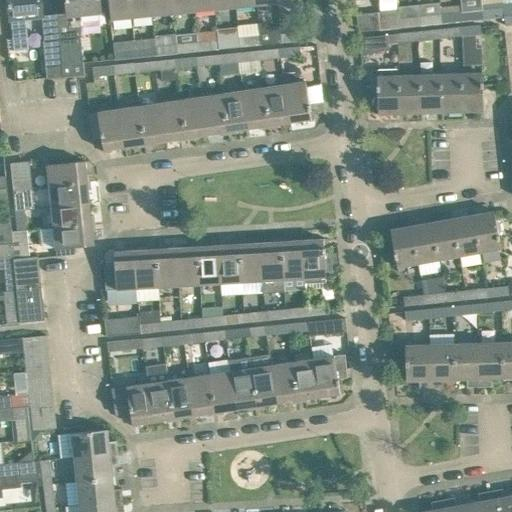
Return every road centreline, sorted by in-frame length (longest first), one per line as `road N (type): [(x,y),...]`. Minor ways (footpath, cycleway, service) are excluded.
road 1 (residential): [(145,219),(140,177),(353,136)]
road 2 (residential): [(174,497),(172,449),(379,417)]
road 3 (residential): [(379,417),(360,205)]
road 4 (residential): [(493,417),(498,469),(389,491)]
road 5 (residential): [(463,140),(471,189),(360,205)]
road 6 (residential): [(353,136),(337,0)]
